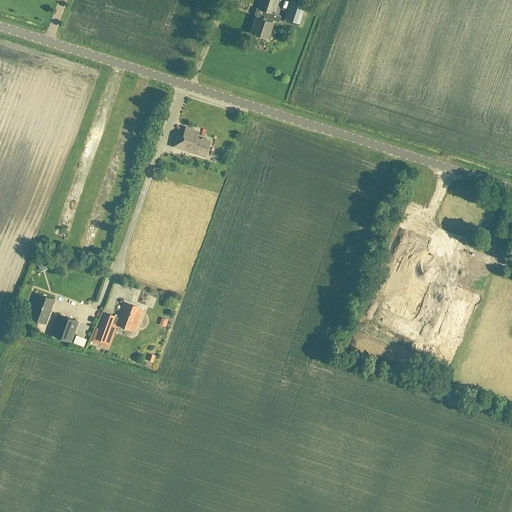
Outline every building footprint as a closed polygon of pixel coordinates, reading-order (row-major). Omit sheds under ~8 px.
[(279,23),(281,17),(275,14),(275,13),(276,13),(279,0),(259,0),(257,8),(257,9),(255,15),(257,16),(251,33),(268,39),(273,23),(273,21),(279,23)] [(291,1),(287,13),(285,19),(299,24),(305,5),(291,1)] [(206,157),(211,141),(203,139),(200,140),(200,142),(196,140),(199,132),(186,128),(183,136),(178,134),(173,147),(206,157)] [(409,236),(409,244),(431,244),(431,236),(409,236)] [(421,317),(441,258),(416,249),(413,259),(419,261),(402,311),(421,317)] [(458,353),(488,262),(465,255),(436,345),(458,353)] [(390,303),(395,292),(387,289),(383,300),(390,303)] [(45,324),(54,300),(37,294),(28,318),(45,324)] [(116,325),(134,332),(142,310),(137,309),(138,308),(126,304),(126,305),(124,305),(116,325)] [(78,323),(58,315),(50,336),(70,343),(78,323)] [(106,342),(113,324),(102,319),(95,338),(106,342)] [(78,335),(75,343),(86,348),(89,339),(78,335)]
